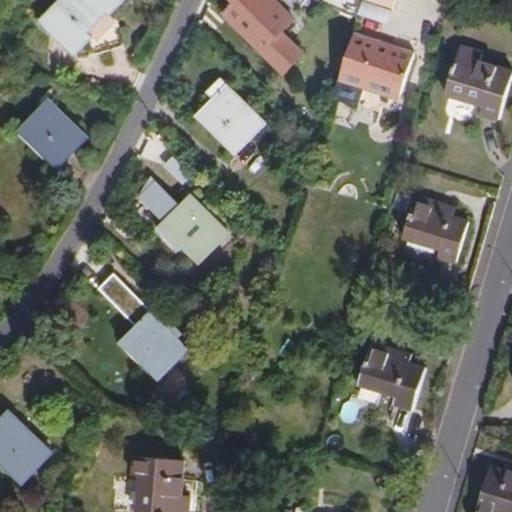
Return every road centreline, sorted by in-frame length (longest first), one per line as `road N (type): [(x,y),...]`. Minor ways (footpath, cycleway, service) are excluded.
road 1 (residential): [(0,339),(63,260),(162,72),(190,0)]
road 2 (residential): [(511,244),(434,511)]
